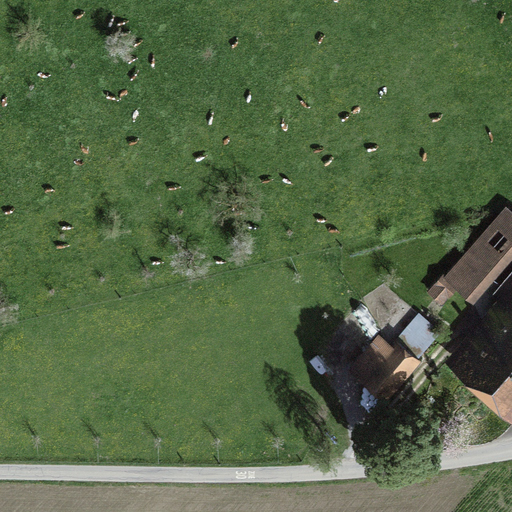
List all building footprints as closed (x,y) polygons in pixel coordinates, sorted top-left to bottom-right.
[(511,242),(511,214),(509,212),(452,278),(469,292),(511,242)] [(443,274),(430,289),(442,299),(455,284),(443,274)] [(511,308),(466,361),(511,400),(511,308)] [(421,315),(396,344),(412,357),(436,328),(421,315)] [(415,360),(396,344),(367,378),(386,394),(415,360)]
